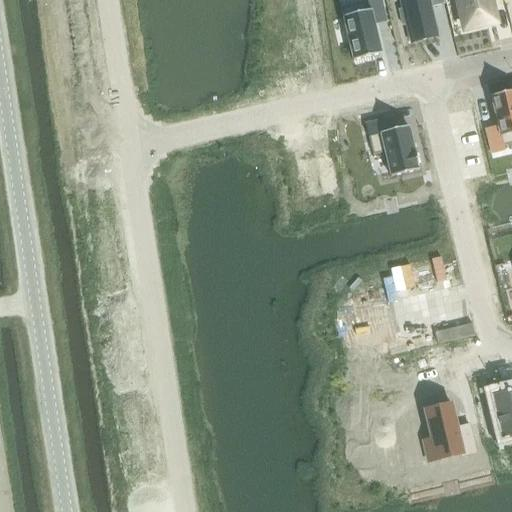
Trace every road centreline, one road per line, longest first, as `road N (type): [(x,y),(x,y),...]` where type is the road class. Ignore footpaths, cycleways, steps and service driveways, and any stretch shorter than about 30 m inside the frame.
road 1 (unclassified): [(65,511),(0,81)]
road 2 (residential): [(132,152),(186,511)]
road 3 (residential): [(425,79),(491,361),(511,356)]
road 4 (residential): [(132,152),(425,79)]
road 5 (residential): [(109,0),(132,152)]
